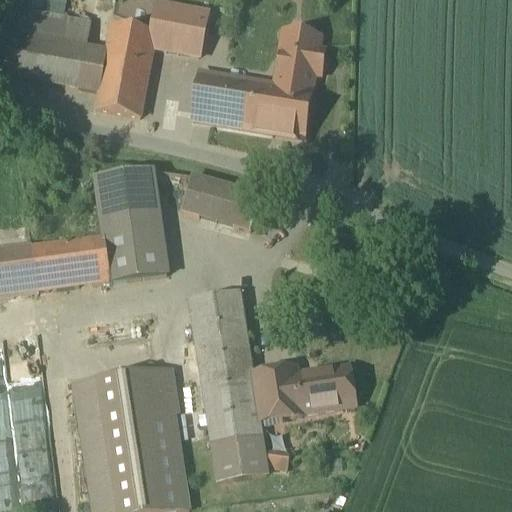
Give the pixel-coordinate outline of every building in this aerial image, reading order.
[(207,18),(159,9),(153,39),(155,39),(152,54),(198,63),(207,18)] [(90,27),(25,15),(14,40),(26,43),(86,54),(90,27)] [(153,39),(112,31),(106,57),(99,97),(96,114),(95,114),(140,123),(140,122),(139,122),(152,54),(155,39),(153,39)] [(318,44),(285,38),(276,91),(276,92),(280,92),(310,97),(312,79),(319,80),(323,57),(316,56),(318,44)] [(26,43),(14,40),(6,80),(19,82),(26,43)] [(86,54),(26,43),(19,82),(78,93),(86,54)] [(106,57),(86,54),(78,93),(99,97),(106,57)] [(276,91),(200,79),(192,126),(303,144),(310,97),(280,92),(276,92),(276,91)] [(121,241),(31,253),(31,252),(0,256),(0,303),(38,298),(37,297),(127,285),(128,286),(168,280),(153,175),(113,180),(121,241)] [(260,201),(191,182),(182,218),(250,236),(260,201)] [(240,299),(189,307),(215,475),(266,467),(260,428),(253,382),(240,299)] [(349,373),(297,381),(296,375),(253,382),(260,428),(303,421),(302,421),(355,412),(349,373)] [(172,376),(74,391),(92,511),(188,511),(174,421),(178,420),(172,376)] [(288,465),(269,463),(268,473),(286,476),(288,465)]
